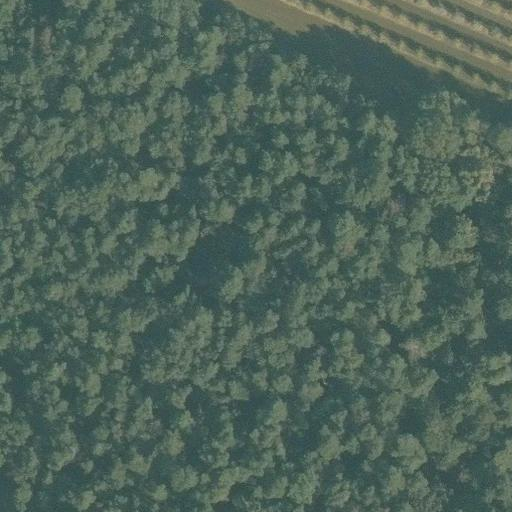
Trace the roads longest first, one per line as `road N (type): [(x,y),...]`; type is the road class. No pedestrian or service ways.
road 1 (track): [(395,112),(426,150),(447,223),(442,511)]
road 2 (track): [(218,0),(395,112)]
road 3 (track): [(395,112),(511,143)]
